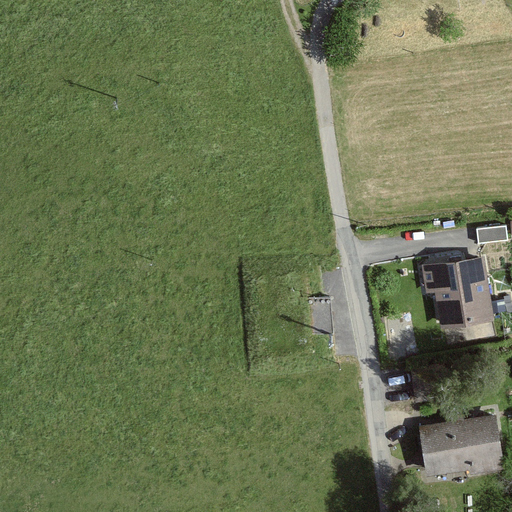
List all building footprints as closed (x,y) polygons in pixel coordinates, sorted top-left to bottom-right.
[(478,230),(479,244),(508,240),(506,226),(478,230)] [(311,302),(306,257),(246,264),(258,369),(318,362),(315,336),(336,334),(332,299),(311,302)] [(500,322),(491,258),(424,267),(428,296),(440,295),(445,329),(500,322)] [(389,305),(395,343),(417,340),(411,301),(389,305)] [(510,470),(503,415),(424,426),(432,481),(510,470)]
